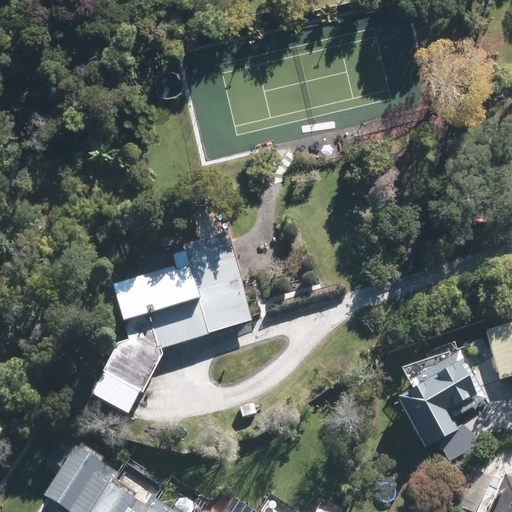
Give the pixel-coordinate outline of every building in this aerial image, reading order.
[(131,356),(147,318),(239,291),(213,202),(143,223),(148,239),(109,251),(120,288),(98,342),(131,356)] [(511,325),(486,332),(500,381),(511,377),(511,325)] [(465,354),(408,386),(438,439),(460,427),(450,410),(485,389),(465,354)] [(93,511),(118,473),(80,449),(49,497),(56,501),(48,511),(93,511)] [(511,511),(511,476),(495,511),(511,511)] [(148,511),(151,507),(112,483),(94,511),(148,511)] [(181,511),(158,497),(148,511),(181,511)]
